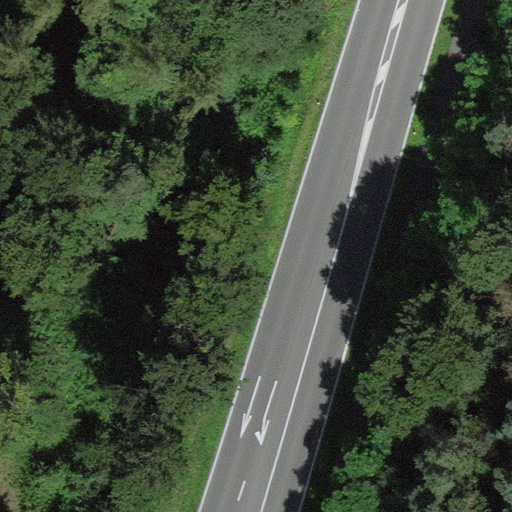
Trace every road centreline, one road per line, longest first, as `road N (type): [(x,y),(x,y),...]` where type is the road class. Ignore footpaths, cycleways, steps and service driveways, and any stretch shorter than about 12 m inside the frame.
road 1 (primary): [(404,0),(250,511)]
road 2 (track): [(485,0),(336,511)]
